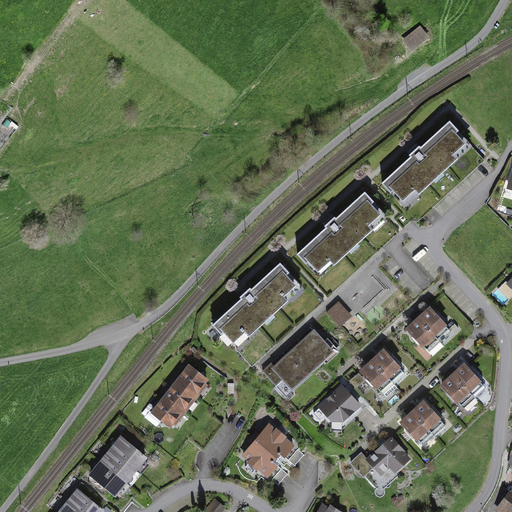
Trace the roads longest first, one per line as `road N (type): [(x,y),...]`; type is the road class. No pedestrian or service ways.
road 1 (residential): [(123,333),(163,307),(341,136),(478,38),(504,0)]
road 2 (residential): [(470,511),(495,467),(504,346),(489,313),(423,242),(498,172)]
road 3 (residential): [(123,333),(65,431),(0,511)]
road 4 (residential): [(266,511),(226,488),(202,485),(150,511)]
road 5 (residential): [(0,362),(123,333)]
